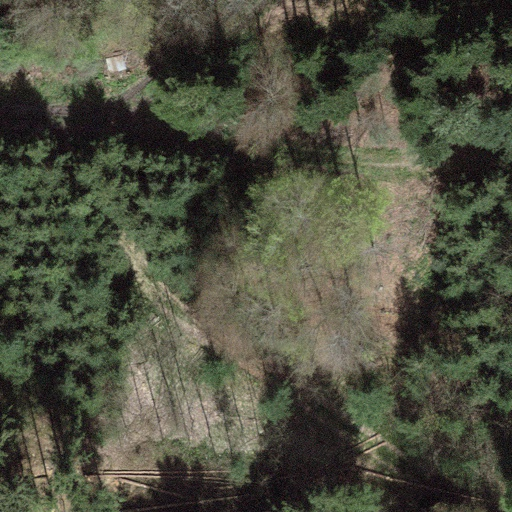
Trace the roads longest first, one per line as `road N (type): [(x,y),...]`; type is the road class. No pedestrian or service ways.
road 1 (track): [(0,128),(511,172)]
road 2 (track): [(80,136),(163,83),(254,0)]
